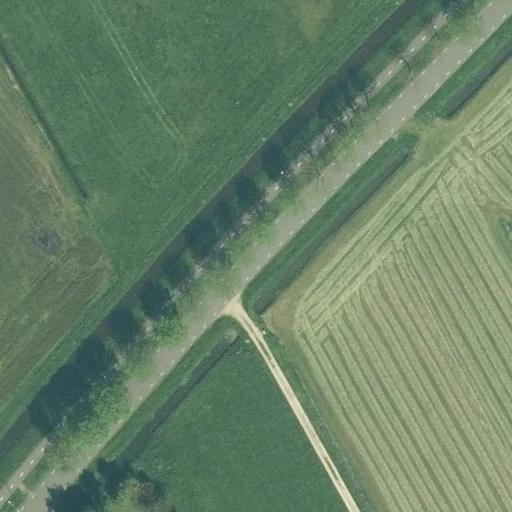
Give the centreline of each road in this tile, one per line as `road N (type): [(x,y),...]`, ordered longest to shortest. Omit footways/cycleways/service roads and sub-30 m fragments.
road 1 (tertiary): [(32,511),(94,431),(506,0)]
road 2 (track): [(355,511),(228,288)]
